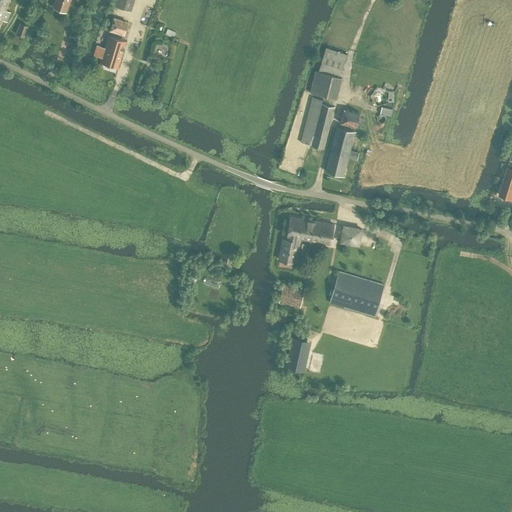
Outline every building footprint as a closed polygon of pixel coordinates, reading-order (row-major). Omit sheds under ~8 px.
[(0,0),(0,23),(8,0),(0,0)] [(55,0),(53,7),(66,12),(70,0),(55,0)] [(131,11),(133,0),(116,0),(115,6),(131,11)] [(124,34),(127,22),(114,18),(110,30),(124,34)] [(25,36),(29,26),(28,25),(20,23),(17,33),(21,34),(25,36)] [(118,68),(126,41),(109,35),(105,47),(97,45),(94,55),(96,56),(102,58),(100,62),(118,68)] [(339,76),(344,61),(347,54),(325,47),(323,54),(318,71),(315,70),(310,92),(336,99),(341,77),(339,76)] [(323,148),(334,106),(322,103),(323,100),(312,97),(300,141),(323,148)] [(381,106),(380,114),(391,116),(392,109),(381,106)] [(355,127),(358,112),(342,109),(339,123),(355,127)] [(357,159),(359,153),(349,150),(354,131),(337,127),(326,171),(343,175),(348,157),(357,159)] [(511,151),(499,194),(510,198),(511,192),(511,151)] [(329,245),(332,226),(314,223),(314,221),(290,216),(287,236),(289,237),(289,240),(283,239),(279,260),(294,263),(298,241),(292,240),(293,237),(299,238),(299,237),(311,240),(310,242),(329,245)] [(375,315),(384,285),(339,271),(329,302),(375,315)] [(300,307),(304,288),(283,283),(278,302),(300,307)] [(293,337),(286,367),(304,371),(311,341),(293,337)]
